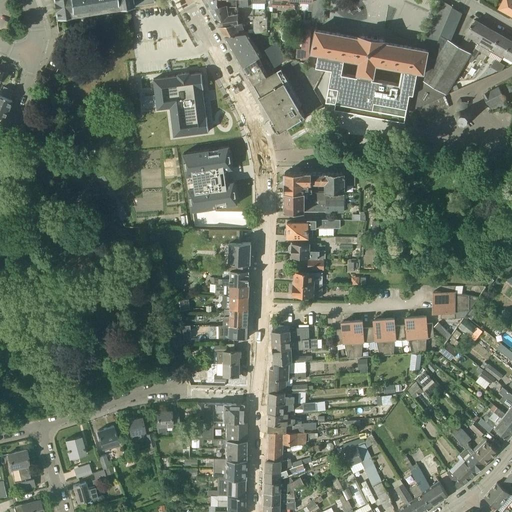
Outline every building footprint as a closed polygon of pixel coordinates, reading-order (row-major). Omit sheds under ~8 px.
[(53,0),(54,0),(53,0),(56,17),(73,15),(73,14),(117,7),(117,8),(133,5),(138,4),(137,0),(53,0)] [(266,0),(252,0),(252,6),(254,27),(254,32),(268,31),(267,11),(266,11),(266,0)] [(511,0),(504,0),(500,9),(511,15),(511,0)] [(237,6),(227,6),(227,4),(225,5),(218,6),(209,8),(214,17),(219,26),(239,23),(237,6)] [(462,13),(452,7),(434,52),(418,90),(409,112),(417,108),(445,95),(447,95),(447,94),(468,60),(472,53),(450,40),(462,13)] [(480,41),(488,28),(475,20),(472,26),(471,25),(466,33),(467,34),(464,39),(469,41),(472,37),(479,41),(480,41)] [(244,33),(244,29),(243,26),(245,25),(244,23),(242,23),(239,23),(219,26),(225,36),(244,33)] [(491,51),(501,35),(488,28),(480,41),(479,41),(478,43),(472,53),(468,60),(471,62),(474,57),(475,58),(479,51),(488,56),(491,51)] [(309,52),(311,30),(303,29),(301,49),(297,49),(296,58),(301,58),(301,59),(309,60),(310,52),(309,52)] [(418,71),(424,73),(428,51),(428,50),(385,42),(385,40),(359,35),(359,37),(316,29),(316,30),(312,52),(319,53),(316,66),(332,69),(329,84),(327,96),(331,97),(329,105),(330,106),(335,107),(335,109),(351,112),(405,122),(410,93),(413,94),(418,71)] [(258,47),(248,33),(248,32),(244,33),(225,36),(233,50),(243,66),(258,57),(261,56),(258,47)] [(491,51),(503,58),(504,56),(511,42),(511,41),(501,35),(491,51)] [(284,61),(286,60),(276,42),(274,44),(265,49),(267,53),(275,66),(284,61)] [(261,63),(258,57),(243,66),(248,75),(263,66),(269,63),(269,62),(267,60),(267,59),(261,63)] [(491,67),(496,69),(500,63),(495,60),(491,67)] [(300,62),(299,63),(314,88),(315,88),(323,72),(308,65),(300,62)] [(500,63),(496,69),(500,72),(501,72),(504,65),(500,63)] [(263,66),(248,75),(253,84),(255,82),(266,76),(272,73),(270,69),(266,71),(263,66)] [(281,75),(278,70),(278,69),(277,70),(277,69),(272,73),(266,76),(255,82),(253,84),(267,108),(270,114),(273,118),(271,120),(278,132),(286,127),(288,126),(305,116),(299,105),(298,105),(296,100),(281,75)] [(175,76),(153,79),(157,109),(170,107),(174,136),(209,131),(207,115),(206,115),(202,88),(204,88),(202,72),(194,74),(193,72),(175,74),(175,76)] [(483,95),(489,106),(497,102),(501,109),(508,105),(504,98),(505,98),(499,87),(483,95)] [(11,100),(0,94),(0,116),(4,118),(11,100)] [(471,123),(471,122),(472,120),(472,116),(472,114),(470,112),(473,102),(472,100),(471,100),(471,99),(468,102),(467,102),(462,101),(461,98),(460,98),(457,102),(457,104),(455,110),(456,113),(455,116),(454,118),(455,121),(457,124),(460,126),(464,126),(466,126),(468,125),(469,125),(471,123)] [(224,164),(193,168),(193,169),(196,191),(227,188),(227,183),(223,183),(221,169),(225,168),(224,164)] [(98,177),(106,192),(115,211),(122,207),(112,189),(116,187),(108,171),(98,177)] [(326,211),(344,211),(344,185),(355,185),(355,173),(353,173),(344,173),(285,172),(285,211),(305,211),(305,203),(326,203),(326,211)] [(340,220),(317,219),(308,219),(308,222),(288,222),(288,229),(286,229),(285,230),(285,233),(286,235),(288,235),(288,237),(308,237),(313,237),(313,228),(324,228),(324,227),(340,227),(340,220)] [(230,243),(228,269),(249,270),(249,263),(250,263),(251,242),(242,242),(242,230),(209,229),(209,242),(230,243)] [(292,242),(292,244),(290,245),(290,246),(289,248),(290,249),(292,250),(292,256),(325,258),(326,251),(310,250),(310,243),(292,242)] [(500,265),(509,272),(511,267),(511,258),(507,255),(500,265)] [(324,269),(324,261),(309,260),(309,269),(324,269)] [(249,274),(249,270),(228,269),(223,269),(223,277),(211,277),(210,283),(216,284),(216,283),(250,285),(250,284),(248,284),(249,280),(250,278),(250,275),(249,274)] [(314,284),(323,284),(323,273),(315,272),(295,271),(294,282),(294,283),(314,284)] [(293,295),(310,296),(322,296),(323,284),(314,284),(294,283),(294,282),(293,282),(293,295)] [(231,295),(249,296),(250,285),(216,283),(216,284),(215,294),(231,295)] [(469,302),(469,309),(470,309),(479,296),(455,293),(456,286),(441,285),(441,292),(434,291),(433,302),(469,302)] [(249,308),(249,296),(231,295),(231,308),(249,308)] [(455,311),(469,309),(469,302),(433,302),(433,312),(441,312),(441,318),(456,318),(455,311)] [(248,326),(249,308),(231,308),(231,310),(225,309),(224,316),(224,325),(225,325),(248,326)] [(412,353),(419,352),(416,316),(406,317),(407,325),(401,325),(402,340),(409,339),(412,353)] [(416,316),(419,352),(426,352),(427,337),(434,338),(433,323),(427,323),(426,316),(416,316)] [(402,340),(401,325),(395,326),(394,318),(384,319),(387,355),(394,354),(395,339),(402,340)] [(380,355),(387,355),(384,319),(374,319),(375,327),(369,327),(370,342),(376,341),(380,355)] [(370,342),(369,327),(363,328),(363,320),(352,321),(355,357),(362,356),(363,342),(370,342)] [(348,357),(355,357),(352,321),(342,322),(343,329),(337,330),(338,344),(345,343),(348,357)] [(190,325),(183,326),(185,343),(191,343),(190,325)] [(248,326),(225,325),(224,325),(219,325),(219,338),(229,337),(247,338),(248,326)] [(273,331),(273,341),(299,339),(299,340),(305,339),(305,333),(293,333),(293,331),(290,332),(290,330),(273,331)] [(318,338),(305,339),(299,340),(299,339),(273,341),(273,351),(292,349),(292,350),(318,348),(318,338)] [(456,347),(450,342),(449,343),(446,341),(439,351),(450,360),(458,350),(455,348),(456,347)] [(241,351),(231,351),(227,351),(227,345),(215,345),(215,351),(217,351),(217,363),(224,363),(240,363),(240,356),(241,356),(241,351)] [(292,357),(292,350),(292,349),(273,351),(274,363),(292,362),(305,361),(307,361),(307,360),(313,360),(312,355),(294,357),(292,357)] [(411,354),(410,370),(422,370),(433,353),(411,354)] [(368,373),(367,368),(368,368),(367,358),(358,359),(359,369),(360,369),(360,373),(368,373)] [(306,378),(306,371),(305,361),(292,362),(274,363),(274,368),(270,368),(270,379),(286,379),(306,378)] [(240,363),(224,363),(217,363),(217,375),(214,375),(214,381),(227,381),(227,376),(230,376),(240,376),(240,363)] [(498,380),(502,374),(489,364),(485,369),(498,380)] [(489,383),(490,384),(491,384),(495,379),(482,368),(478,372),(480,374),(479,375),(482,378),(478,383),(484,388),(489,383)] [(426,371),(416,380),(424,390),(434,381),(426,371)] [(299,392),(299,391),(308,391),(307,385),(289,386),(289,389),(286,389),(286,379),(270,379),(269,392),(299,392)] [(415,398),(424,391),(417,383),(408,390),(415,398)] [(395,385),(384,386),(384,394),(395,393),(395,385)] [(511,393),(506,389),(503,387),(500,392),(506,396),(501,402),(509,408),(511,410),(511,393)] [(298,402),(299,396),(299,392),(269,392),(269,402),(298,402)] [(378,403),(393,403),(393,394),(378,395),(378,403)] [(451,397),(448,400),(456,408),(459,405),(451,397)] [(318,408),(321,408),(323,408),(322,399),(317,399),(317,402),(298,403),(298,402),(269,402),(269,412),(285,412),(285,409),(298,409),(303,409),(303,411),(318,409),(318,408)] [(505,413),(494,405),(490,401),(486,406),(491,409),(502,418),(511,426),(511,410),(509,408),(505,413)] [(243,406),(243,404),(215,403),(204,403),(197,403),(197,415),(203,415),(203,420),(215,421),(227,421),(246,422),(246,421),(242,421),(242,420),(243,420),(243,418),(244,418),(244,415),(244,414),(243,414),(244,406),(243,406)] [(172,424),(179,423),(178,412),(171,413),(171,411),(156,412),(157,426),(158,434),(166,433),(166,425),(172,425),(172,424)] [(288,413),(285,412),(269,412),(268,423),(269,423),(295,425),(302,424),(302,418),(288,417),(288,413)] [(511,433),(511,426),(502,418),(497,424),(496,422),(487,414),(483,419),(482,418),(478,422),(490,432),(494,427),(508,439),(511,433)] [(145,440),(143,432),(145,431),(141,417),(127,420),(130,435),(137,433),(139,441),(145,440)] [(360,419),(346,421),(347,428),(361,427),(360,419)] [(462,429),(457,423),(453,419),(451,420),(449,421),(453,427),(458,432),(467,443),(472,438),(462,428),(462,429)] [(203,420),(197,420),(196,439),(199,439),(213,439),(213,427),(226,427),(226,434),(226,440),(246,440),(246,422),(227,421),(215,421),(203,420)] [(475,421),(470,427),(480,436),(485,430),(475,421)] [(309,423),(302,424),(295,425),(269,423),(269,431),(287,432),(298,432),(302,432),(302,428),(309,429),(309,423)] [(120,445),(117,438),(113,425),(97,431),(103,450),(120,445)] [(298,432),(287,432),(269,431),(268,452),(283,453),(283,443),(306,445),(306,433),(302,432),(298,432)] [(454,435),(472,455),(466,460),(465,461),(477,472),(485,464),(486,464),(475,452),(474,452),(466,443),(467,443),(458,432),(454,435)] [(149,447),(155,445),(152,433),(146,434),(149,447)] [(367,448),(367,447),(373,444),(374,446),(378,444),(372,433),(365,443),(367,448)] [(65,440),(66,443),(68,449),(67,449),(70,458),(86,454),(81,436),(74,438),(74,437),(65,440)] [(225,458),(245,458),(246,440),(226,440),(225,458)] [(497,452),(498,451),(487,440),(481,446),(475,452),(486,464),(486,463),(497,452)] [(350,465),(361,461),(372,486),(373,486),(377,492),(384,508),(392,504),(385,488),(382,481),(382,482),(368,451),(367,447),(367,448),(365,443),(345,449),(350,465)] [(23,489),(26,488),(35,486),(33,478),(31,479),(26,460),(28,459),(26,449),(8,454),(11,469),(18,467),(21,481),(23,489)] [(350,465),(345,449),(338,452),(343,467),(350,465)] [(283,456),(283,453),(268,452),(268,460),(266,460),(265,471),(281,471),(282,471),(312,461),(311,457),(297,461),(292,463),(291,458),(283,461),(283,456)] [(99,457),(103,469),(113,466),(111,460),(108,461),(106,454),(99,457)] [(425,478),(419,466),(417,463),(413,465),(406,454),(402,457),(411,471),(418,483),(423,493),(431,507),(448,496),(439,481),(430,487),(425,478)] [(460,460),(456,464),(447,472),(458,489),(464,484),(464,485),(465,484),(476,473),(477,472),(465,461),(466,460),(460,454),(457,457),(460,460)] [(245,458),(225,458),(213,458),(213,477),(218,477),(225,477),(228,477),(245,478),(245,458)] [(304,464),(311,461),(312,461),(282,471),(281,471),(265,471),(265,481),(281,481),(281,479),(293,475),(293,473),(305,468),(304,464)] [(77,478),(90,473),(91,473),(89,466),(75,471),(77,478)] [(113,466),(103,469),(105,475),(115,472),(113,466)] [(105,475),(103,469),(93,472),(95,479),(96,483),(97,483),(107,480),(105,475)] [(225,477),(218,477),(217,495),(227,495),(244,495),(245,478),(228,477),(225,477)] [(293,491),(294,491),(307,483),(305,481),(304,482),(301,478),(288,486),(281,486),(281,481),(265,481),(265,492),(291,492),(293,491)] [(343,495),(341,491),(344,490),(337,478),(332,481),(347,511),(353,509),(348,500),(346,501),(343,495)] [(411,497),(406,488),(403,483),(402,484),(400,479),(392,484),(405,505),(400,508),(402,511),(420,511),(413,500),(411,497)] [(95,486),(87,488),(85,481),(73,485),(78,502),(85,500),(90,499),(97,497),(95,486)] [(326,484),(330,492),(336,489),(332,481),(326,484)] [(357,481),(349,486),(360,506),(368,502),(357,481)] [(498,509),(511,492),(511,487),(504,481),(501,485),(497,482),(484,497),(498,509)] [(431,507),(423,493),(418,483),(410,488),(416,498),(413,500),(420,511),(424,511),(429,509),(428,509),(431,507)] [(319,488),(322,493),(328,490),(324,484),(319,488)] [(295,498),(294,491),(293,491),(291,492),(265,492),(265,503),(281,503),(281,504),(295,501),(294,498),(295,498)] [(178,505),(179,495),(172,494),(171,505),(178,505)] [(227,506),(244,506),(244,495),(227,495),(227,500),(218,500),(217,506),(227,506)] [(14,506),(15,511),(43,511),(40,499),(21,504),(14,506)] [(264,511),(280,511),(281,508),(296,509),(296,501),(295,501),(281,504),(281,503),(265,503),(264,511)] [(310,511),(318,506),(315,501),(307,506),(310,511)] [(373,511),(369,503),(355,511),(352,511),(373,511)]
